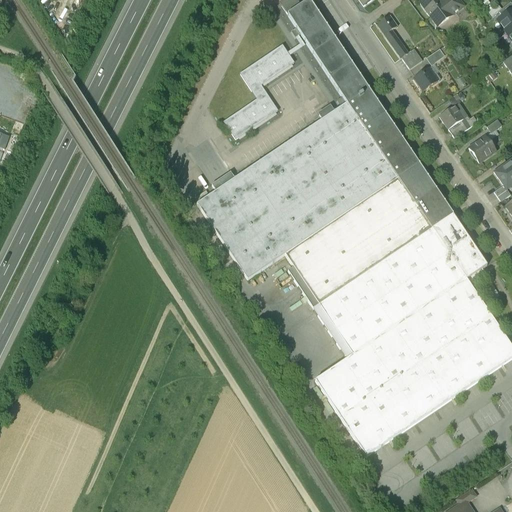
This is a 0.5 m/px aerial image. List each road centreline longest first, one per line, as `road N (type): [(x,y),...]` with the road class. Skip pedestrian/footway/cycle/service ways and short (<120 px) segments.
road 1 (track): [(315,511),(32,68),(0,50)]
road 2 (motorway): [(0,349),(171,0)]
road 3 (motorway): [(141,0),(0,289)]
road 4 (tertiary): [(361,26),(511,250)]
